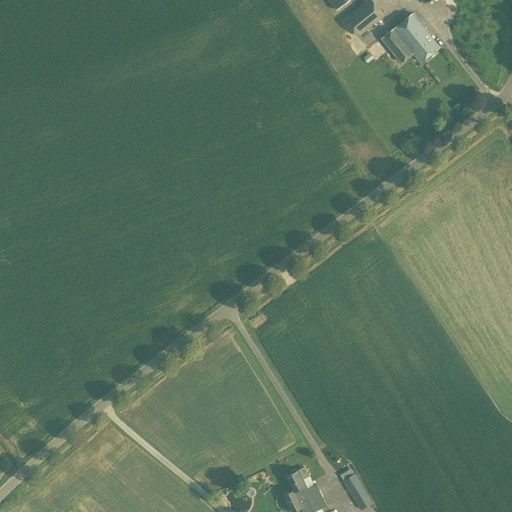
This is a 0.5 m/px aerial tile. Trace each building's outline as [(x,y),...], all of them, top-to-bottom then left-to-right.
[(329,0),(337,11),(351,0),(329,0)] [(358,36),(385,15),(372,0),(366,0),(343,19),(358,36)] [(412,13),(394,28),(393,28),(381,38),(401,62),(413,53),(420,62),(440,46),(412,13)] [(363,57),(368,63),(372,58),(374,57),(369,52),(368,53),(363,57)] [(308,499),(314,511),(326,505),(317,484),(308,488),(302,478),(309,475),(305,467),(299,470),(298,469),(285,475),(289,483),(287,484),(290,491),(291,490),(291,492),(295,490),(296,492),(304,489),(308,499)] [(343,480),(361,509),(372,502),(355,473),(354,474),(351,468),(340,475),(343,480)] [(291,490),(290,491),(283,494),(292,511),(303,506),(301,502),(308,499),(304,489),(296,492),(295,490),(291,492),(291,490)]
